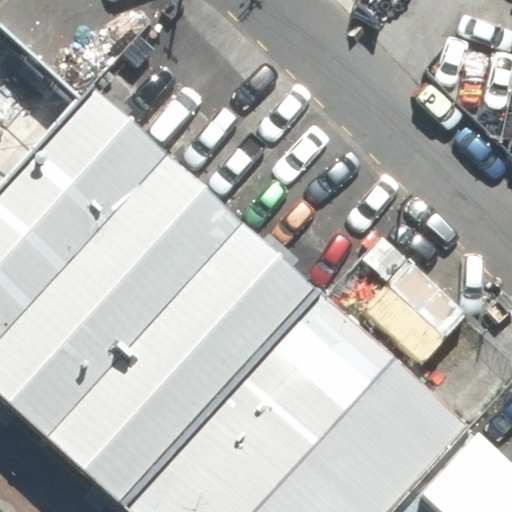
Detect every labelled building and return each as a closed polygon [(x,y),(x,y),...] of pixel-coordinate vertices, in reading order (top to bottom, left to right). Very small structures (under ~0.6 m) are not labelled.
[(0,188),(74,109),(0,41),(0,188)] [(0,188),(0,413),(106,510),(303,296),(85,96),(0,188)] [(106,510),(107,511),(248,511),(381,368),(303,296),(106,510)] [(248,511),(391,511),(457,442),(381,368),(248,511)] [(391,511),(511,511),(511,495),(457,442),(391,511)]
